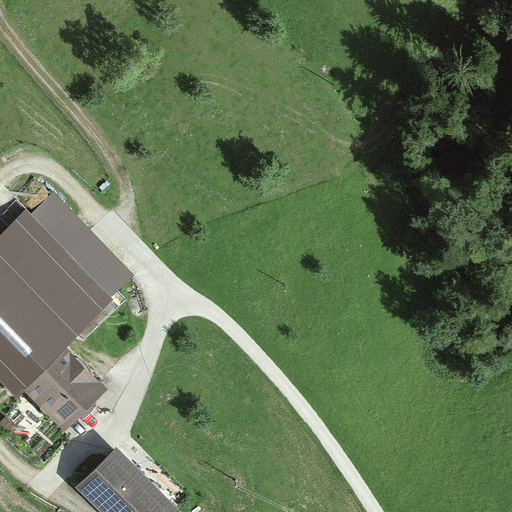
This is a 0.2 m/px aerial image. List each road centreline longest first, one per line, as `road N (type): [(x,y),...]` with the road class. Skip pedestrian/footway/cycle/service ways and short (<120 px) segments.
road 1 (track): [(41,487),(124,400),(174,309),(194,303),(218,314),(313,416),(378,511)]
road 2 (track): [(0,20),(115,165),(135,243),(174,309)]
